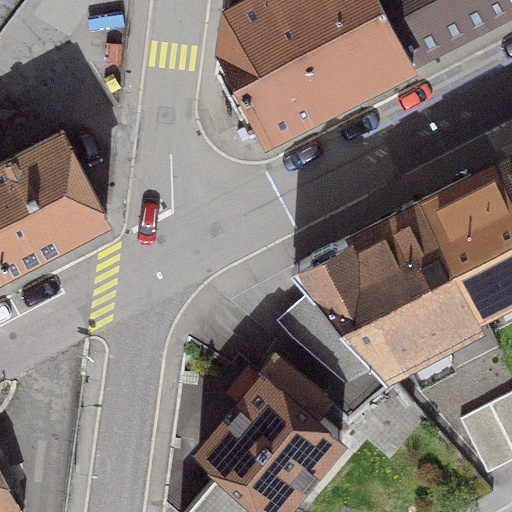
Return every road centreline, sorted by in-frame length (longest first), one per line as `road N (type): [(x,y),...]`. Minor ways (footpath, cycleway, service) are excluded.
road 1 (residential): [(511,81),(153,265)]
road 2 (residential): [(153,265),(181,0)]
road 3 (residential): [(115,511),(153,265)]
road 4 (residential): [(153,265),(0,348)]
